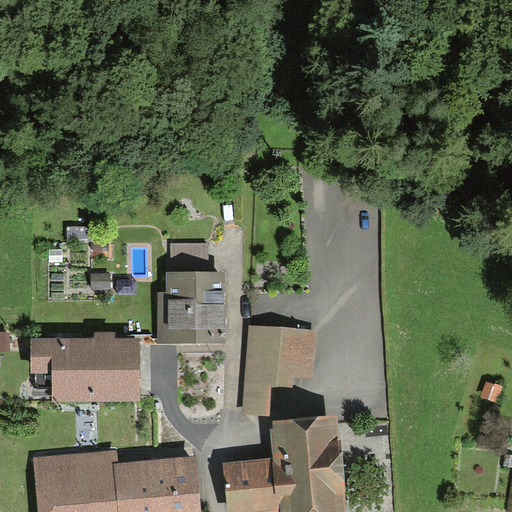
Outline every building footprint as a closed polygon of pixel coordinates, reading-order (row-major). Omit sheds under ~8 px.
[(164,280),(166,350),(220,348),(218,279),(205,279),(204,247),(173,247),(174,280),(164,280)] [(90,289),(106,290),(107,277),(90,276),(90,289)] [(311,334),(252,331),(247,418),(267,419),(269,392),(290,393),(291,384),(309,384),(311,334)] [(142,396),(142,344),(31,345),(31,332),(0,332),(0,354),(34,354),(34,375),(56,375),(57,397),(142,396)] [(280,468),(228,473),(231,511),(333,511),(327,425),(276,429),(280,468)] [(189,511),(186,461),(42,471),(44,511),(189,511)]
